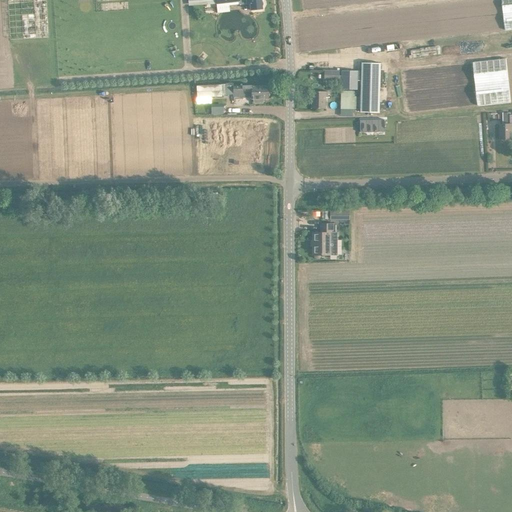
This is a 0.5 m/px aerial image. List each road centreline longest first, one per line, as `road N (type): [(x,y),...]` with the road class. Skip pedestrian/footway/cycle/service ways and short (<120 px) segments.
road 1 (unclassified): [(288,184),(0,184)]
road 2 (unclassified): [(288,184),(511,177)]
road 3 (unclassified): [(289,375),(288,184)]
road 4 (unclassified): [(288,184),(286,0)]
road 5 (unclassified): [(289,375),(297,511)]
